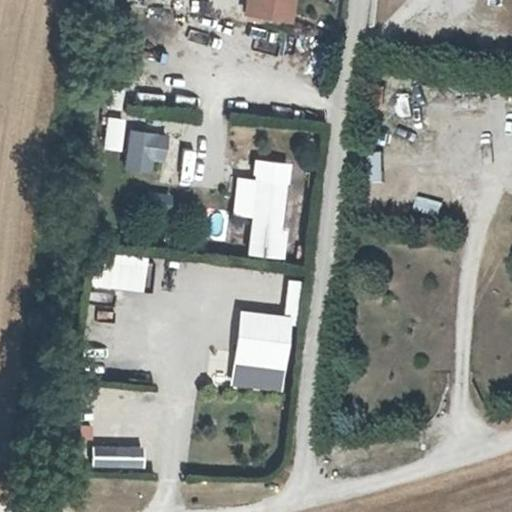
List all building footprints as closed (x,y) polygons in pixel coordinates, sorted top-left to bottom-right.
[(243,0),(241,14),(291,24),(295,0),(243,0)] [(385,92),(371,90),(369,110),(382,112),(385,92)] [(195,106),(196,94),(166,92),(165,105),(195,106)] [(120,150),(123,117),(105,115),(101,148),(120,150)] [(453,129),(435,128),(432,153),(450,154),(453,129)] [(149,174),(151,160),(163,161),(166,133),(126,129),(122,171),(149,174)] [(233,157),(232,170),(265,172),(266,159),(233,157)] [(245,254),(280,259),(290,182),(254,178),(245,254)] [(410,217),(415,200),(387,193),(382,210),(410,217)] [(414,216),(440,222),(445,204),(418,198),(414,216)] [(143,291),(148,256),(94,248),(89,284),(143,291)] [(234,357),(293,359),(295,278),(284,277),(284,311),(235,310),(234,357)] [(101,324),(101,337),(125,337),(125,324),(101,324)] [(283,388),(283,359),(229,358),(229,387),(283,388)]
